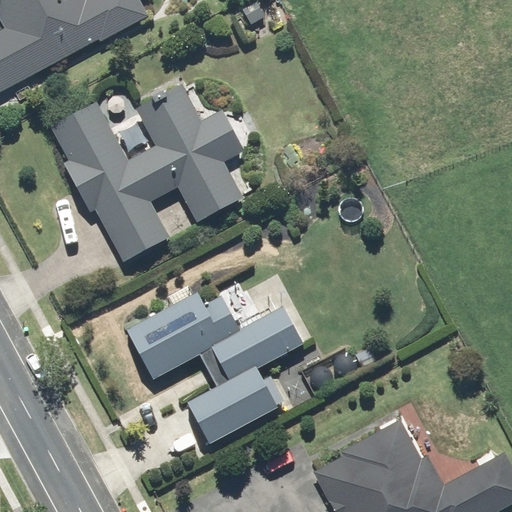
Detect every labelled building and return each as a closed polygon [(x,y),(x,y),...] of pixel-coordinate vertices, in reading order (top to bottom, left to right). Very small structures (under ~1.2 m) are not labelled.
[(7,31),(0,34),(0,97),(102,42),(103,45),(151,19),(140,0),(0,0),(0,18),(0,19),(7,31)] [(264,0),(258,0),(245,6),(254,30),(273,22),(264,0)] [(99,106),(54,131),(71,163),(67,165),(94,215),(99,213),(127,265),(172,241),(153,205),(180,190),(201,228),(248,202),(227,165),(248,153),(226,113),(205,124),(184,86),(138,111),(158,149),(130,164),(99,106)] [(348,198),(339,215),(361,227),(370,211),(348,198)] [(225,299),(208,308),(201,295),(130,333),(157,381),(203,356),(221,390),(191,405),(213,447),(282,410),(261,371),(307,347),(286,310),(242,333),(225,299)] [(352,351),(310,373),(321,395),(364,372),(352,351)] [(504,511),(511,508),(511,462),(508,455),(446,487),(431,458),(425,461),(404,422),(342,454),(345,459),(316,474),(335,511),(504,511)]
